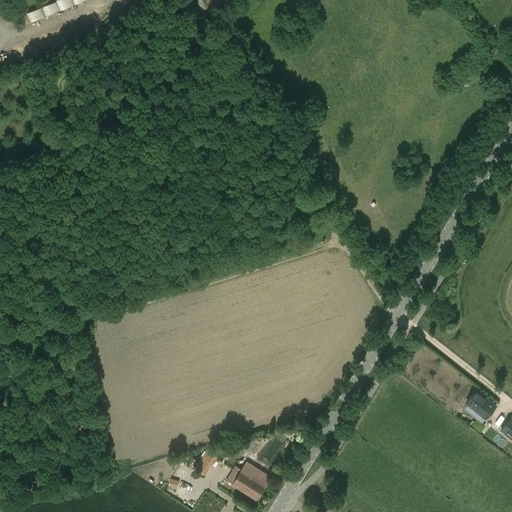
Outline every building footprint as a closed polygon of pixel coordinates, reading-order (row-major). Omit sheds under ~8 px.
[(54,0),(26,10),(29,20),(88,0),(54,0)] [(467,402),(469,403),(465,408),(476,417),(480,412),(487,418),(496,406),(476,391),(467,402)] [(511,420),(503,414),(493,427),(511,441),(511,420)] [(195,465),(206,473),(218,457),(208,449),(195,465)] [(266,484),(242,469),(235,465),(226,480),(256,499),(266,484)]
